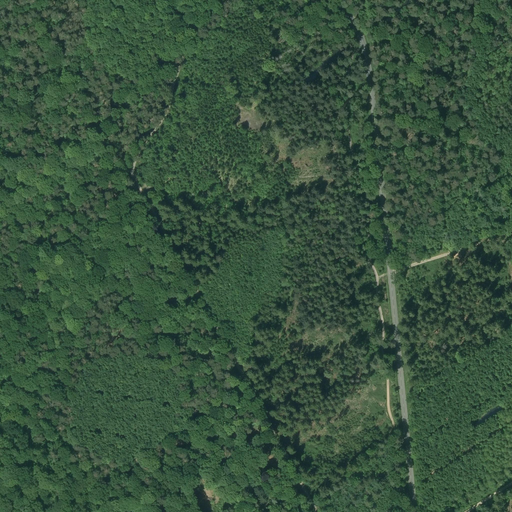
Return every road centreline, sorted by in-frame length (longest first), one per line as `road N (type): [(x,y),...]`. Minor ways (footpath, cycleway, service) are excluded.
road 1 (track): [(313,0),(333,37),(353,52),(343,111),(367,200),(367,250),(399,460),(398,511)]
road 2 (unclassified): [(415,511),(370,75),(340,0)]
road 3 (track): [(315,511),(142,192),(102,134)]
road 4 (unknown): [(213,0),(127,81),(82,91),(46,87),(28,84),(0,61)]
road 5 (track): [(0,400),(142,192)]
road 6 (unknown): [(180,63),(113,143),(115,179),(143,210)]
road 7 (unknown): [(141,511),(211,490),(306,494)]
road 8 (unknown): [(376,0),(380,33),(423,30),(476,49),(511,46)]
road 9 (track): [(131,173),(167,111),(183,37)]
road 10 (track): [(511,232),(376,278)]
road 11 (track): [(97,130),(183,37)]
